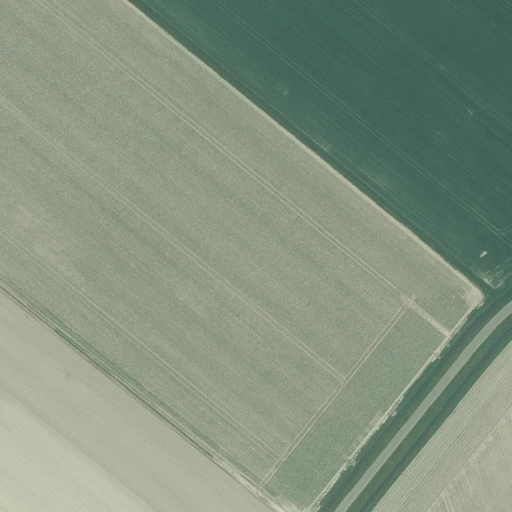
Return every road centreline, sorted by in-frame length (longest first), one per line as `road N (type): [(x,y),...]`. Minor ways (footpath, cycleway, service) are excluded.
road 1 (track): [(283,511),(0,282)]
road 2 (unclassified): [(339,511),(511,307)]
